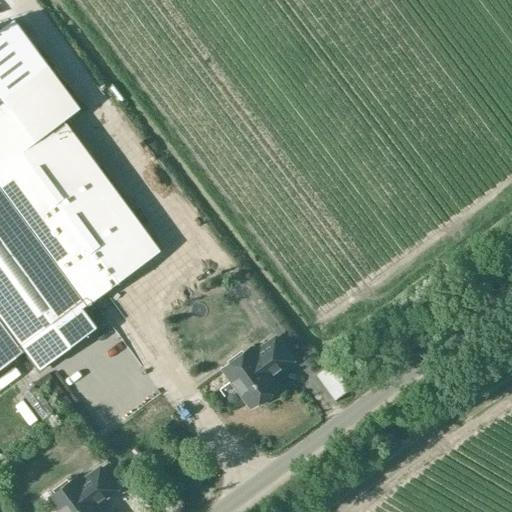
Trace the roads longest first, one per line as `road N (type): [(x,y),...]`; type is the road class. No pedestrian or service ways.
road 1 (unclassified): [(223,511),(511,289)]
road 2 (track): [(511,389),(334,511)]
